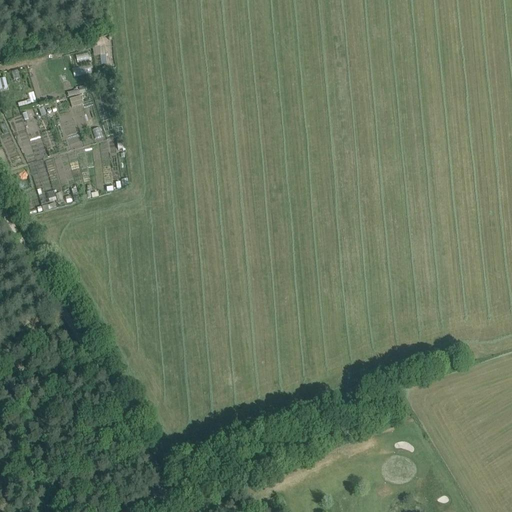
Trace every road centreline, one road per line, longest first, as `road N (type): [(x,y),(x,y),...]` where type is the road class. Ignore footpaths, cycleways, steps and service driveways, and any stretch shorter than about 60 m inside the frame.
road 1 (track): [(121,511),(169,488),(0,209)]
road 2 (unknown): [(0,351),(40,328),(0,262)]
